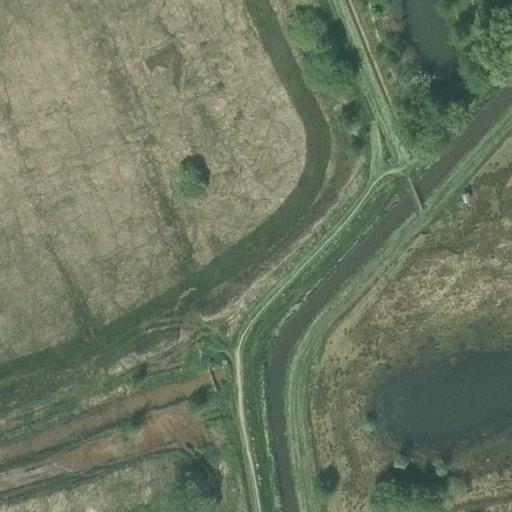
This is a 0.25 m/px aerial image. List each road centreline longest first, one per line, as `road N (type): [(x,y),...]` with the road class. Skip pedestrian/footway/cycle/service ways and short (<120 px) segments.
road 1 (track): [(407,172),(247,339),(271,511)]
road 2 (track): [(336,0),(407,172)]
road 3 (track): [(423,216),(511,115)]
